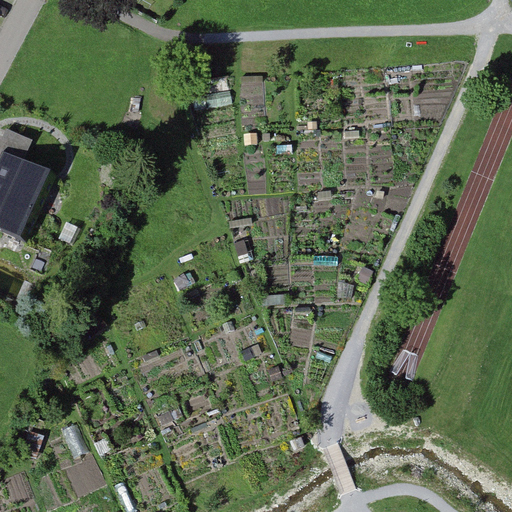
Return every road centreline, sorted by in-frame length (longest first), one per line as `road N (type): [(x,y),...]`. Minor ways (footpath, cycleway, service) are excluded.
road 1 (track): [(331,445),(337,395),(502,0)]
road 2 (residential): [(493,26),(204,39),(166,35),(93,0)]
